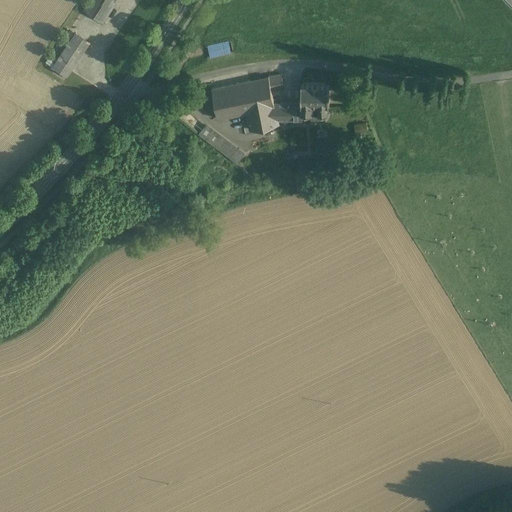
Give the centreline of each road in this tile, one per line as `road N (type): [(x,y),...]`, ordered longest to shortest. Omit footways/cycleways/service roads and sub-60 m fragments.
road 1 (track): [(211,0),(272,30),(381,55),(397,95),(457,154),(511,303)]
road 2 (secondary): [(187,0),(79,147),(0,229)]
